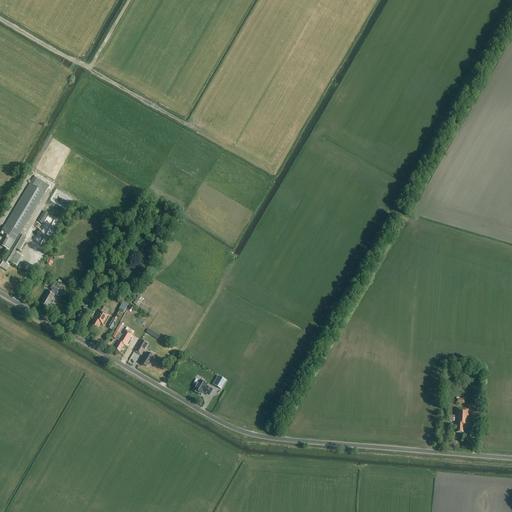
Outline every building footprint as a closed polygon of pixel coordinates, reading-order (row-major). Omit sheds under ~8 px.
[(20,234),(45,193),(30,184),(1,232),(10,237),(8,240),(6,239),(2,246),(9,251),(3,261),(9,265),(11,263),(18,266),(23,257),(17,253),(26,238),(20,234)] [(28,225),(33,227),(40,214),(35,212),(28,225)] [(98,281),(107,265),(103,262),(93,279),(98,281)] [(54,283),(51,287),(53,288),(51,292),(48,290),(43,299),(44,300),(41,304),(47,307),(49,303),(50,304),(55,295),(58,296),(63,288),(54,283)] [(137,306),(142,298),(138,296),(133,304),(137,306)] [(75,316),(82,319),(92,302),(83,297),(78,305),(81,306),(75,316)] [(112,318),(107,326),(108,326),(107,328),(111,330),(115,323),(116,321),(116,320),(121,312),(124,313),(127,308),(128,304),(123,301),(120,300),(119,303),(122,304),(121,305),(120,307),(118,310),(116,314),(113,319),(112,318)] [(102,309),(101,311),(99,310),(94,318),(92,317),(95,312),(92,311),(88,317),(93,319),(93,320),(94,320),(91,325),(98,329),(100,324),(104,326),(110,316),(107,314),(108,312),(102,309)] [(120,324),(116,331),(112,337),(119,341),(114,348),(120,352),(124,345),(126,346),(133,334),(126,330),(123,335),(119,333),(123,326),(120,324)] [(150,342),(144,338),(138,347),(137,350),(143,354),(150,342)] [(141,364),(147,367),(148,365),(149,366),(154,357),(146,353),(141,362),(142,362),(141,364)] [(222,390),(227,381),(218,376),(213,385),(222,390)] [(200,381),(194,391),(201,395),(203,392),(209,396),(212,390),(206,386),(207,385),(200,381)] [(450,415),(449,421),(455,422),(455,426),(456,426),(456,433),(464,433),(464,427),(468,427),(469,410),(456,409),(456,416),(450,415)]
